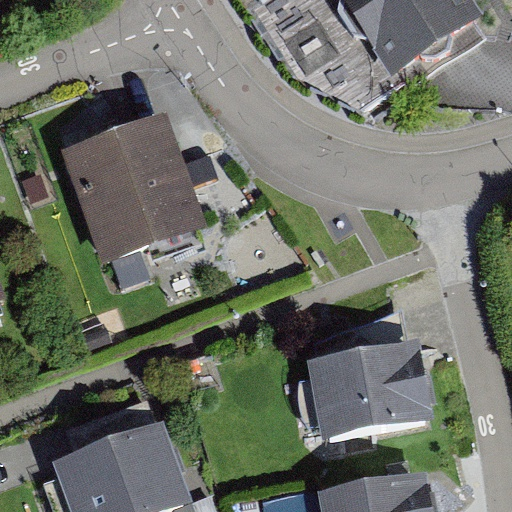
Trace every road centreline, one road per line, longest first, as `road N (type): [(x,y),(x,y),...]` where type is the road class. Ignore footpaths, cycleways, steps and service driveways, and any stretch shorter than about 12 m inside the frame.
road 1 (residential): [(177,15),(229,92),(294,152),(366,180),(446,183)]
road 2 (residential): [(446,183),(511,511)]
road 3 (residential): [(0,92),(177,15)]
